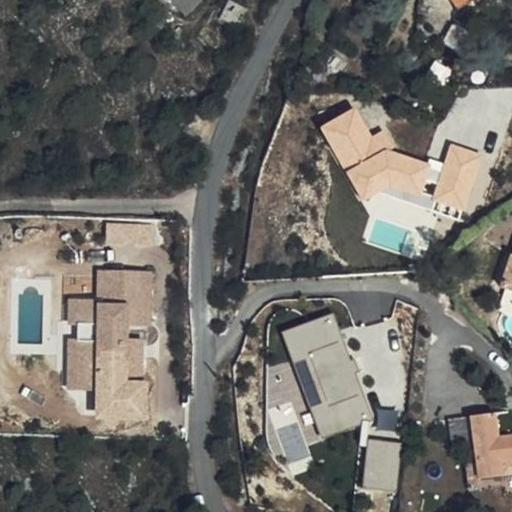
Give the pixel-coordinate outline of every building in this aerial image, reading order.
[(466,0),(434,0),(446,15),(466,0)] [(321,127),(346,173),(387,151),(396,146),(387,129),(371,138),(355,108),(321,127)] [(452,146),(434,199),(465,209),(483,157),(452,146)] [(346,173),(362,201),(389,187),(419,196),(429,163),(387,151),(346,173)] [(67,345),(65,391),(128,391),(128,361),(113,361),(113,349),(113,327),(137,327),(138,282),(92,281),(92,305),(91,325),(69,325),(69,329),(60,329),(60,345),(67,345)] [(69,325),(91,325),(92,305),(60,304),(60,329),(69,329),(69,325)] [(284,333),(322,439),(372,421),(333,316),(284,333)] [(58,390),(65,391),(67,345),(60,345),(58,390)] [(113,349),(113,361),(128,361),(129,349),(113,349)] [(511,431),(470,436),(477,502),(504,499),(502,479),(511,478),(511,431)] [(370,441),(364,488),(396,492),(402,445),(370,441)] [(511,478),(502,479),(504,499),(511,498),(511,478)]
